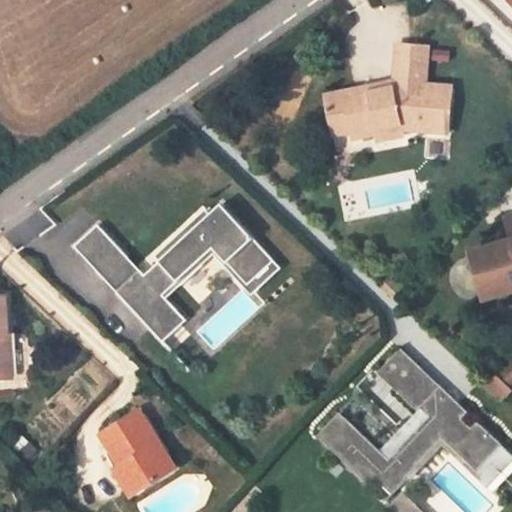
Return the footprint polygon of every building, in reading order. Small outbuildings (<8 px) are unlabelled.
[(326,97),(332,125),(350,122),(352,132),(354,139),(378,135),(378,130),(400,125),(401,130),(449,134),(453,89),(425,86),(429,48),(398,45),(395,84),(391,84),(392,89),(376,93),(368,88),(326,97)] [(391,84),(368,88),(376,93),(392,89),(391,84)] [(350,122),(332,125),(334,136),(352,132),(350,122)] [(378,135),(379,141),(402,136),(401,130),(400,125),(378,130),(378,135)] [(139,269),(115,290),(162,341),(186,319),(162,294),(211,248),(245,285),(271,261),(278,268),(280,266),(235,218),(232,222),(219,209),(223,205),(220,202),(209,213),(158,260),(144,274),(139,269)] [(18,251),(54,224),(39,205),(3,232),(18,251)] [(204,208),(153,255),(158,260),(209,213),(204,208)] [(97,223),(73,246),(99,273),(108,265),(112,269),(127,256),(97,223)] [(511,241),(511,242),(469,254),(483,301),(511,292),(511,241)] [(112,269),(103,278),(115,290),(139,269),(127,256),(112,269)] [(271,261),(245,285),(252,292),(278,268),(271,261)] [(108,265),(99,273),(103,278),(112,269),(108,265)] [(385,287),(394,296),(401,289),(392,281),(385,287)] [(0,379),(13,379),(6,297),(0,297),(0,379)] [(416,362),(400,348),(377,372),(392,386),(416,362)] [(469,412),(416,362),(392,386),(428,420),(388,459),(338,412),(316,434),(366,482),(373,475),(392,493),(443,439),(477,470),(502,443),(479,421),(471,428),(462,419),(469,412)] [(511,364),(501,376),(511,387),(511,364)] [(504,400),(511,392),(511,387),(501,376),(499,374),(488,384),(504,400)] [(126,463),(143,490),(176,468),(140,411),(102,435),(122,466),(126,463)] [(511,452),(502,443),(477,470),(486,479),(511,452)] [(133,495),(143,490),(126,463),(122,466),(116,470),(133,495)] [(409,511),(417,504),(402,490),(389,504),(398,511),(409,511)]
